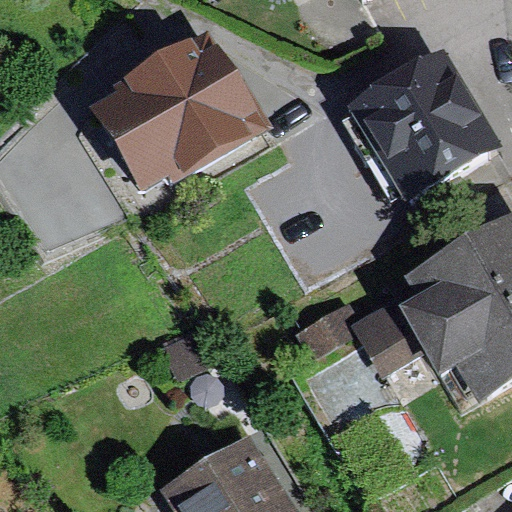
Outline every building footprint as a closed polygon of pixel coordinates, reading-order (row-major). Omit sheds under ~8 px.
[(343,0),(355,21),(394,0),(343,0)] [(106,107),(162,203),(265,143),(208,47),(106,107)] [(353,125),(404,217),(496,167),(445,74),(353,125)] [(430,363),(467,428),(511,403),(511,235),(401,297),(408,311),(359,339),(386,387),(430,363)] [(157,510),(158,511),(286,511),(248,452),(157,510)]
